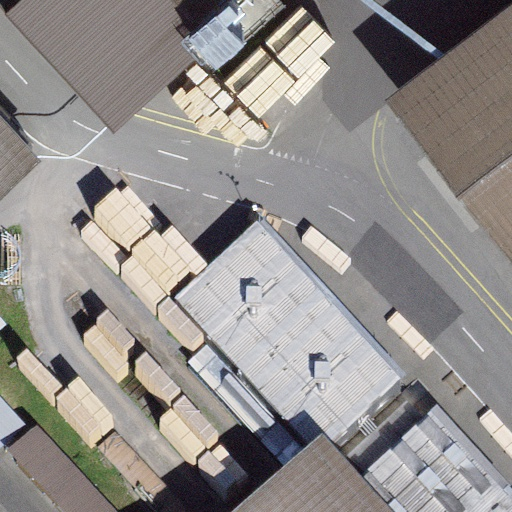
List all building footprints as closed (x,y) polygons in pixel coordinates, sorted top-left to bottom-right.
[(0,0),(0,3),(119,133),(209,52),(194,36),(233,0),(0,0)] [(511,8),(395,104),(511,255),(511,8)] [(0,119),(0,199),(39,163),(0,119)] [(101,203),(135,241),(171,209),(136,171),(101,203)] [(330,464),(407,388),(253,228),(170,308),(213,352),(192,373),(280,464),(298,448),(315,466),(325,458),(330,464)] [(0,450),(3,448),(64,511),(114,511),(0,391),(0,450)] [(507,511),(432,430),(371,486),(394,511),(507,511)] [(265,511),(378,511),(330,464),(325,458),(315,466),(265,511)]
